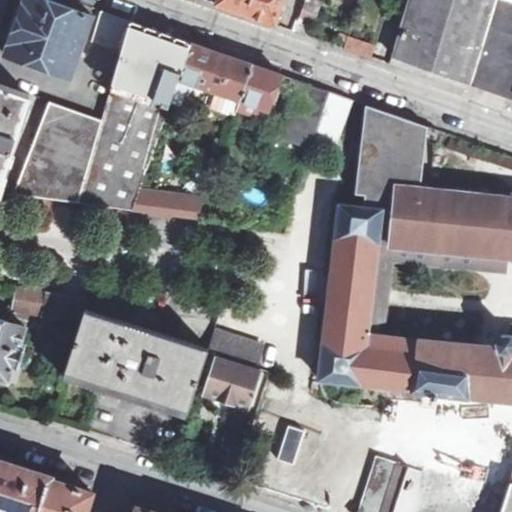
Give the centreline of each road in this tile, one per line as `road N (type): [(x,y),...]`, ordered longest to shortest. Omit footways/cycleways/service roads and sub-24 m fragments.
road 1 (residential): [(154,0),(511,128)]
road 2 (residential): [(254,511),(0,429)]
